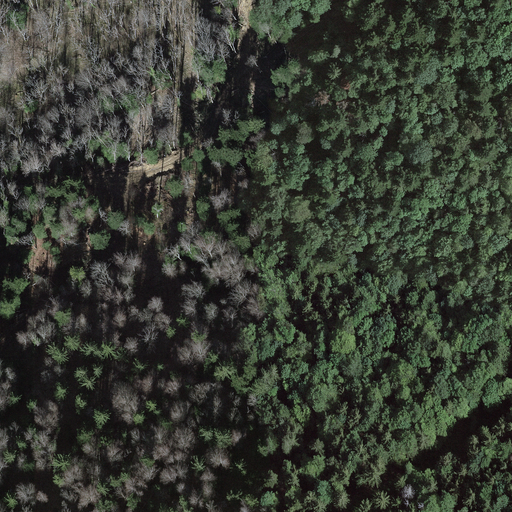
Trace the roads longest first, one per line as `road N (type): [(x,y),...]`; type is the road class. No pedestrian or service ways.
road 1 (track): [(121,180),(187,156),(212,129),(246,45),(253,0)]
road 2 (track): [(121,180),(126,213),(95,274),(0,344)]
road 3 (track): [(358,511),(420,477),(498,409)]
road 4 (track): [(0,188),(121,180)]
